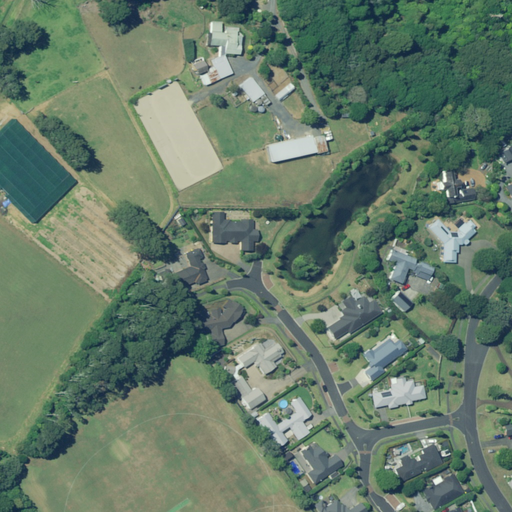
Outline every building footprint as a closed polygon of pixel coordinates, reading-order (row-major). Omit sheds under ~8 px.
[(238,44),(239,36),(238,36),(238,32),(235,32),(235,31),(224,30),(224,34),(220,33),(220,22),(211,22),(210,46),(220,46),(219,57),(211,61),(214,67),(208,70),(209,73),(206,74),(207,76),(210,83),(232,74),(224,55),(224,54),(239,55),(239,46),(238,46),(238,44)] [(199,58),(188,63),(191,72),(194,71),(195,73),(204,69),(199,58)] [(252,103),(260,97),(263,94),(251,78),(240,87),(245,94),(247,97),(245,98),(247,100),(249,99),(252,103)] [(222,168),(176,79),(131,102),(177,191),(222,168)] [(287,93),(283,87),(273,95),(278,100),(287,93)] [(272,163),(316,153),(317,154),(327,152),(325,142),(324,142),(322,137),(313,139),(313,137),(269,146),(272,163)] [(505,163),(511,158),(511,144),(510,146),(508,148),(506,149),(503,151),(499,153),(505,163)] [(453,178),(452,170),(449,171),(449,170),(444,171),(443,172),(445,181),(440,182),(440,183),(437,183),(438,189),(441,189),(441,190),(446,189),(447,196),(446,197),(447,203),(474,199),(473,188),(461,190),(461,193),(459,193),(456,194),(455,187),(460,186),(459,179),(457,179),(453,180),(453,178)] [(223,212),(211,212),(211,243),(225,243),(225,241),(228,241),(228,243),(235,243),(235,242),(239,242),(239,251),(251,251),(251,242),(255,243),(255,230),(251,230),(251,220),(239,220),(239,222),(229,222),(229,220),(223,220),(223,212)] [(181,216),(175,220),(179,226),(186,222),(181,216)] [(469,220),(468,221),(465,224),(464,223),(457,229),(458,230),(456,232),(450,231),(437,219),(428,227),(432,232),(443,243),(443,259),(443,262),(455,262),(456,252),(458,252),(458,244),(462,244),(463,243),(465,245),(468,242),(469,241),(467,239),(475,231),(472,228),(475,226),(473,223),(469,220)] [(404,251),(405,250),(394,246),(394,247),(393,249),(392,249),(387,260),(395,263),(396,263),(395,267),(392,273),(390,279),(402,283),(408,268),(410,269),(413,270),(412,272),(414,272),(417,274),(416,275),(429,280),(432,273),(432,272),(433,270),(434,267),(420,262),(420,264),(418,263),(418,264),(415,262),(416,259),(406,255),(407,252),(404,251)] [(157,272),(167,293),(194,282),(195,284),(205,280),(201,268),(203,267),(195,248),(183,253),(188,267),(170,274),(168,268),(157,272)] [(410,302),(398,290),(389,299),(402,311),(410,302)] [(347,334),(380,312),(371,299),(366,303),(361,296),(352,302),(347,295),(338,301),(343,308),(338,311),(340,315),(336,317),(337,318),(325,327),(333,339),(346,331),(347,334)] [(205,314),(197,316),(200,333),(221,329),(220,323),(222,323),(220,312),(212,314),(212,317),(206,318),(205,314)] [(220,332),(208,335),(210,348),(223,345),(220,332)] [(379,368),(404,349),(396,339),(390,344),(385,338),(370,350),(368,348),(360,355),(367,364),(364,366),(366,367),(360,371),(368,381),(381,371),(379,368)] [(259,344),(238,359),(245,368),(253,363),(257,368),(259,366),(265,375),(275,368),(271,361),(282,353),(276,344),(272,347),(271,345),(263,350),(259,344)] [(234,367),(224,366),(224,374),(233,375),(234,367)] [(264,400),(256,388),(252,391),(241,376),(231,384),(250,410),(249,411),(250,413),(252,412),(251,409),(264,400)] [(386,385),(387,389),(369,393),(372,408),(386,405),(387,408),(396,407),(395,405),(403,403),(403,405),(410,404),(409,400),(423,398),(421,385),(411,387),(410,380),(402,381),(402,378),(393,380),(394,384),(386,385)] [(266,412),(254,420),(265,436),(266,435),(275,448),(285,442),(279,432),(286,427),(295,440),(305,432),(298,422),(308,415),(295,396),(286,402),(293,412),(274,425),(266,412)] [(506,434),(511,432),(511,423),(503,425),(505,434),(506,434)] [(441,444),(438,445),(439,448),(447,445),(445,440),(440,442),(441,444)] [(393,463),(395,468),(393,469),(399,482),(440,463),(431,443),(418,449),(420,453),(408,459),(406,454),(396,458),(397,461),(393,463)] [(307,474),(314,484),(341,466),(333,455),(326,460),(325,458),(327,456),(324,452),(321,453),(317,447),(312,451),(308,446),(299,452),(312,470),(307,474)] [(421,496),(425,502),(426,501),(432,510),(461,493),(449,472),(440,478),(441,479),(436,482),(433,478),(428,481),(429,484),(420,490),(423,495),(421,496)] [(365,511),(359,503),(347,511),(344,507),(344,508),(342,505),(340,506),(336,501),(325,508),(320,501),(314,506),(317,511),(365,511)]
